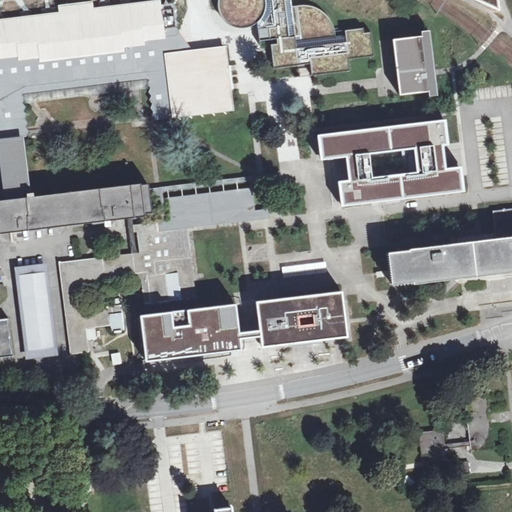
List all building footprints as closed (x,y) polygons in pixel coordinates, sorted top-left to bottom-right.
[(216,0),(216,2),(216,4),(216,8),(216,10),(217,13),(218,14),(219,16),(220,19),(222,21),(225,24),(228,26),(230,27),(234,28),(237,29),(240,29),(244,29),(248,28),(252,26),(256,24),(256,31),(258,42),(269,40),(275,39),(276,44),(270,45),(273,70),(299,67),(300,77),(310,76),(311,77),(349,72),(348,61),(374,57),(371,33),(364,34),(363,29),(335,32),(334,29),(333,26),(331,23),(330,21),(328,18),(325,15),(323,13),(320,11),(317,10),(315,8),(312,7),(308,6),(305,6),(302,5),(299,6),(296,6),(296,11),(291,12),(289,0),(288,0),(216,0)] [(0,138),(22,136),(28,136),(30,130),(26,128),(30,122),(26,119),(29,114),(25,111),(27,106),(24,103),(26,98),(23,95),(31,85),(34,89),(36,85),(45,83),(48,87),(49,83),(60,82),(62,87),(64,82),(72,80),(75,85),(77,80),(87,79),(90,83),(92,78),(100,77),(103,82),(105,77),(115,76),(117,80),(119,75),(128,74),(131,78),(132,74),(141,73),(144,77),(146,72),(149,72),(157,79),(153,84),(157,88),(154,91),(158,96),(155,100),(159,104),(156,107),(160,111),(157,115),(161,119),(234,111),(226,47),(187,51),(179,43),(182,40),(178,36),(181,32),(177,27),(180,24),(176,20),(179,16),(176,12),(178,8),(175,4),(171,5),(167,1),(165,5),(161,5),(161,2),(112,7),(95,9),(94,3),(60,7),(61,13),(27,17),(2,20),(0,20),(0,138)] [(421,35),(393,39),(398,81),(400,95),(428,91),(429,96),(438,95),(435,73),(434,69),(429,30),(420,31),(421,35)] [(341,204),(444,191),(438,145),(443,145),(447,144),(444,121),(333,135),(336,153),(348,152),(351,180),(347,180),(338,181),(341,204)] [(344,156),(347,180),(351,180),(348,152),(336,153),(333,135),(317,137),(320,160),(344,156)] [(30,197),(22,136),(0,138),(0,143),(3,168),(7,200),(30,197)] [(446,168),(443,145),(438,145),(444,191),(463,189),(462,176),(460,166),(446,168)] [(157,222),(166,221),(162,192),(260,180),(263,209),(268,209),(264,175),(150,189),(151,196),(154,196),(157,222)] [(0,200),(0,230),(127,215),(128,215),(135,214),(153,212),(151,196),(150,189),(150,187),(149,183),(30,197),(7,200),(0,200)] [(253,188),(170,198),(173,220),(255,210),(253,188)] [(173,230),(181,299),(198,297),(189,228),(269,219),(268,209),(263,209),(255,210),(173,220),(166,221),(157,222),(159,232),(173,230)] [(497,240),(491,241),(450,246),(388,254),(391,285),(426,281),(511,270),(511,211),(494,213),(497,240)] [(131,254),(129,254),(131,270),(142,268),(137,230),(147,229),(148,233),(159,232),(157,222),(136,225),(135,214),(127,215),(131,254)] [(141,279),(143,305),(182,300),(181,299),(173,230),(159,232),(148,233),(147,229),(137,230),(142,268),(131,270),(132,280),(141,279)] [(121,312),(120,305),(86,309),(83,286),(132,280),(131,270),(129,254),(60,263),(70,354),(83,352),(81,335),(86,335),(86,328),(111,325),(110,314),(121,312)] [(42,273),(15,276),(24,353),(51,349),(42,273)] [(342,298),(266,307),(268,328),(269,335),(271,346),(346,336),(342,298)] [(211,306),(140,315),(145,361),(227,351),(226,340),(239,338),(238,332),(235,304),(211,306)] [(4,319),(0,319),(0,357),(9,356),(4,319)] [(238,332),(239,338),(254,336),(269,335),(268,328),(253,330),(238,332)] [(239,338),(226,340),(227,351),(240,349),(239,338)] [(109,353),(112,364),(121,362),(118,351),(109,353)] [(487,394),(464,397),(471,449),(494,446),(487,394)] [(444,427),(419,429),(423,454),(431,453),(431,458),(451,455),(450,446),(447,446),(444,427)] [(405,475),(401,481),(411,487),(415,481),(405,475)]
